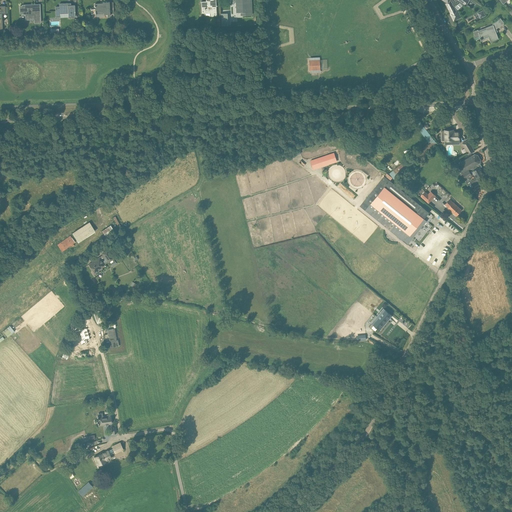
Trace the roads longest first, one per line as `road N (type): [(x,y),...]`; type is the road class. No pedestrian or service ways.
road 1 (unclassified): [(0,120),(477,103)]
road 2 (unclassified): [(283,511),(365,434),(492,179)]
road 3 (unclassified): [(186,511),(173,425),(122,434)]
